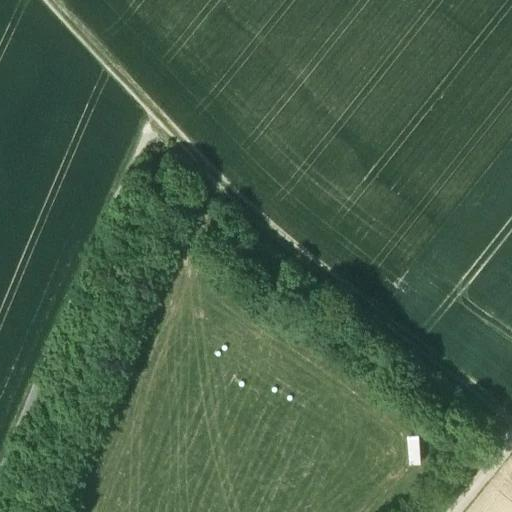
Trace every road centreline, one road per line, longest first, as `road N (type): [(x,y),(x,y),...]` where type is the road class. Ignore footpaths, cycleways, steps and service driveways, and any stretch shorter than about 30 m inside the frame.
road 1 (track): [(41,0),(146,115),(273,235),(511,422)]
road 2 (track): [(146,115),(0,462)]
